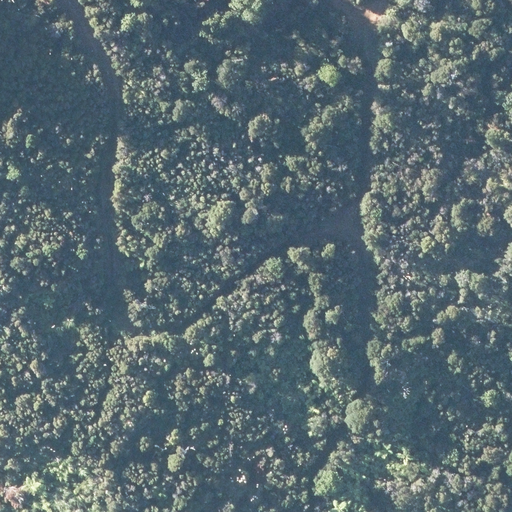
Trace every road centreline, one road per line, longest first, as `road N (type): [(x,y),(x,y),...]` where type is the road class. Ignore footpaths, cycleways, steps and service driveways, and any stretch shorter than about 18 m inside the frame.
road 1 (track): [(68,0),(112,78),(102,170),(110,308),(126,333),(158,333),(202,309),(289,236),(332,228),(356,241),(368,301),(367,372),(310,490),(311,511)]
road 2 (track): [(343,234),(363,158),(383,0)]
